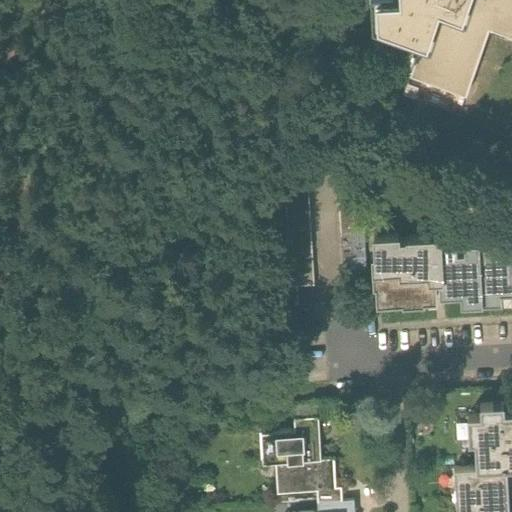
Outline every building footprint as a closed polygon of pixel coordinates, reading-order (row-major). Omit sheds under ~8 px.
[(511,0),(364,0),(364,3),(397,13),(429,22),(407,97),(459,112),(488,29),(511,35),(511,0)] [(358,151),(335,153),(343,270),(365,267),(363,230),(358,151)] [(306,166),(283,167),(290,284),(314,282),(306,166)] [(464,297),(482,296),(481,240),(462,241),(462,249),(456,249),(456,241),(441,241),(441,233),(398,234),(398,232),(375,232),(376,297),(436,295),(435,288),(447,288),(464,287),(464,297)] [(511,235),(481,240),(482,296),(501,292),(501,282),(509,282),(511,282),(511,235)] [(481,429),(482,457),(509,456),(511,456),(511,403),(506,404),(506,396),(484,397),(485,405),(473,406),(474,429),(481,429)] [(267,448),(282,448),(325,446),(324,405),(299,406),(299,418),(266,419),(267,448)] [(324,487),(347,486),(347,473),(340,473),(339,446),(325,446),(282,448),(283,476),(323,475),(324,487)] [(511,511),(511,490),(509,456),(482,457),(460,459),(462,511),(511,511)] [(359,511),(359,486),(347,486),(324,487),(324,498),(294,499),(294,511),(359,511)]
